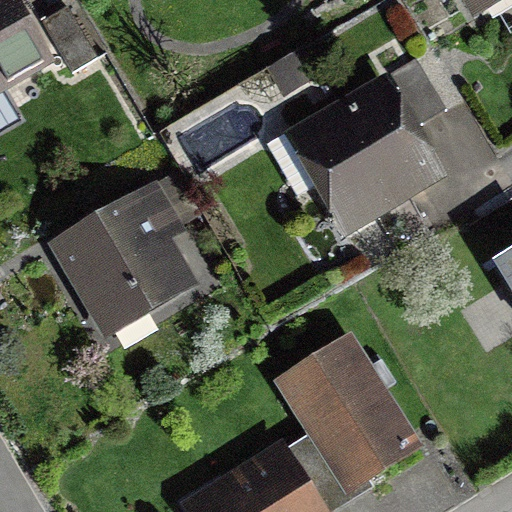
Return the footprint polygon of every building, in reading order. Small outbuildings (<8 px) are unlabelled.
[(4,0),(0,0),(0,88),(40,67),(4,0)] [(463,0),(474,18),(504,0),(463,0)] [(66,18),(43,31),(70,82),(93,69),(66,18)] [(415,69),(284,144),(339,238),(434,183),(407,136),(442,116),(415,69)] [(170,189),(54,257),(106,345),(222,278),(170,189)] [(511,255),(496,265),(511,290),(511,255)] [(352,351),(281,397),(310,440),(347,500),(418,454),(352,351)] [(327,511),(347,500),(310,440),(194,511),(327,511)]
